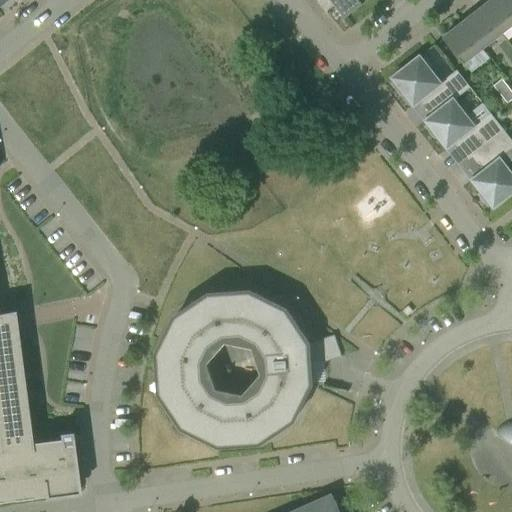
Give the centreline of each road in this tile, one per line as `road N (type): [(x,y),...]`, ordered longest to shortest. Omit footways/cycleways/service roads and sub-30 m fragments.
road 1 (residential): [(0,124),(120,287),(97,409),(106,505)]
road 2 (residential): [(391,466),(106,505)]
road 3 (residential): [(337,66),(504,267)]
road 4 (residential): [(507,319),(458,332),(411,375),(392,418),(391,466)]
